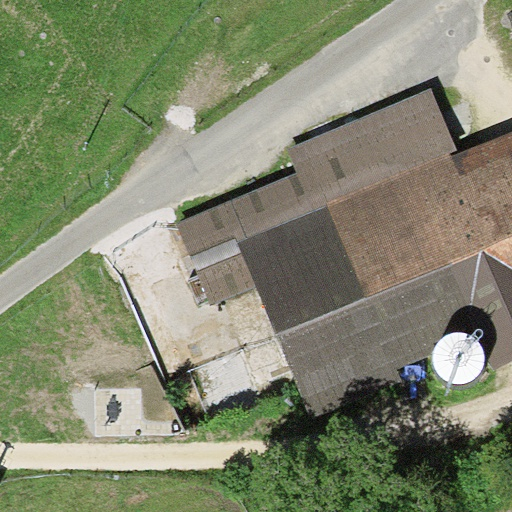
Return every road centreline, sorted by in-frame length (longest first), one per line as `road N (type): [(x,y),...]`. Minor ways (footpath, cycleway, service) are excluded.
road 1 (track): [(433,0),(0,300)]
road 2 (track): [(0,463),(319,460),(511,417)]
